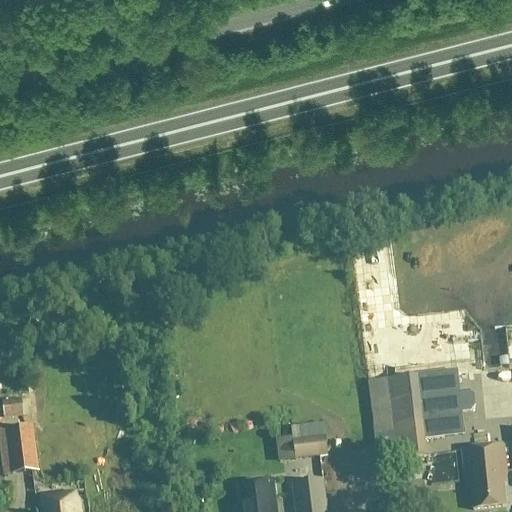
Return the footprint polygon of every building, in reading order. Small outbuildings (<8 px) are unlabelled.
[(473,410),(472,399),(466,394),(457,395),(455,375),(387,383),(392,427),(393,427),(397,464),(424,461),(420,424),(460,419),(460,417),(469,416),(473,410)] [(0,405),(2,423),(22,421),(19,402),(0,405)] [(455,423),(440,423),(440,438),(432,438),(433,453),(456,452),(455,423)] [(0,432),(0,467),(1,479),(37,474),(32,428),(0,432)] [(324,439),(292,442),(294,462),(327,459),(324,439)] [(503,449),(461,453),(466,491),(471,491),(473,511),(480,511),(505,509),(503,487),(506,487),(505,477),(507,477),(503,449)] [(324,511),(321,482),(306,484),(290,486),(293,511),(324,511)] [(238,489),(239,503),(240,511),(275,511),(272,485),(238,489)] [(39,511),(77,511),(77,503),(39,508),(39,511)]
